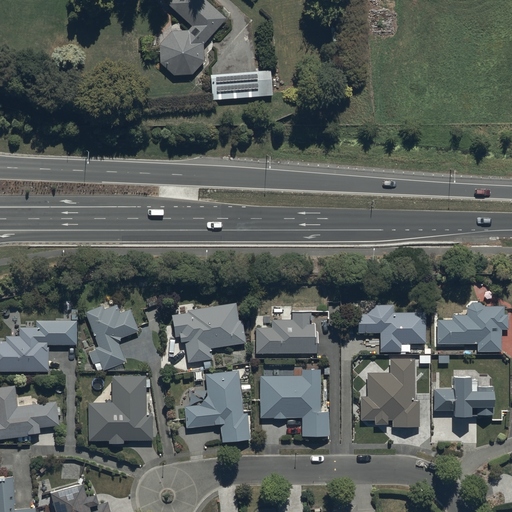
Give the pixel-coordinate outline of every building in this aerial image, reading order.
[(226,20),(203,0),(169,0),(165,5),(192,29),(188,33),(170,33),(158,46),(159,65),(173,78),(191,77),(204,63),(203,46),(226,20)] [(256,74),(208,78),(210,102),(264,99),(263,85),(257,86),(256,74)] [(437,323),(437,344),(477,345),(477,353),(500,353),(500,331),(508,331),(508,316),(504,316),(504,308),(483,308),(479,304),(472,304),(466,309),(466,317),(452,317),(452,323),(437,323)] [(63,305),(39,305),(39,317),(62,317),(63,305)] [(187,365),(202,363),(204,371),(211,370),(210,361),(211,361),(210,350),(245,345),(241,322),(238,322),(235,305),(186,313),(187,315),(171,318),(174,340),(178,339),(179,345),(183,344),(187,365)] [(93,366),(95,365),(97,373),(102,371),(103,372),(125,363),(118,345),(121,340),(139,334),(130,311),(119,315),(116,307),(104,312),(102,309),(86,315),(99,349),(94,350),(95,352),(89,354),(93,366)] [(366,317),(357,317),(357,335),(379,334),(379,354),(399,354),(399,356),(405,356),(405,351),(400,351),(400,346),(425,346),(425,315),(393,315),(393,308),(375,308),(366,317)] [(255,330),(255,355),(317,355),(317,332),(315,332),(315,326),(311,326),(311,314),(291,314),(291,322),(271,322),(271,330),(255,330)] [(0,343),(0,373),(49,373),(49,348),(77,348),(77,323),(37,323),(37,329),(18,329),(18,338),(6,338),(6,344),(0,343)] [(419,430),(419,402),(413,402),(413,361),(389,361),(389,376),(366,376),(366,399),(360,399),(360,422),(373,422),(373,428),(387,428),(387,422),(391,422),(391,430),(419,430)] [(238,372),(204,375),(206,399),(197,407),(183,408),(185,430),(220,427),(222,445),(249,442),(247,415),(242,416),(238,372)] [(300,378),(259,378),(259,420),(301,420),(301,439),(328,439),(328,413),(320,413),(320,372),(300,372),(300,378)] [(492,414),(492,386),(474,386),(474,391),(469,391),(469,377),(452,377),(452,388),(433,387),(432,408),(452,408),(452,417),(468,418),(469,408),(474,408),(473,414),(492,414)] [(149,381),(145,381),(145,378),(112,378),(112,404),(88,405),(88,443),(109,442),(109,447),(124,446),(124,443),(152,443),(152,418),(145,418),(145,389),(149,389),(149,381)] [(14,389),(0,390),(0,441),(40,436),(39,431),(60,428),(57,403),(17,408),(14,389)] [(12,478),(0,478),(0,511),(34,511),(35,511),(14,511),(12,478)] [(52,511),(110,511),(108,503),(97,506),(95,499),(86,502),(82,489),(49,499),(52,511)]
